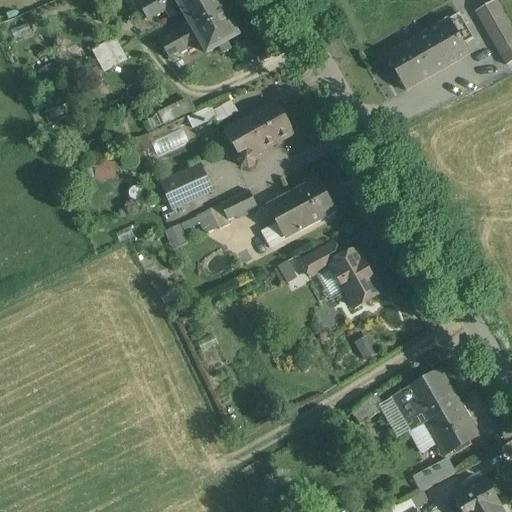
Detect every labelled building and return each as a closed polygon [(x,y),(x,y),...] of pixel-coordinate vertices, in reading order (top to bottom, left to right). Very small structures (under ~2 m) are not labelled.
[(178,3),(175,0),(145,0),(138,4),(143,12),(147,21),(178,3)] [(175,0),(178,3),(184,15),(210,0),(175,0)] [(210,0),(184,15),(190,26),(195,34),(227,16),(221,6),(227,2),(228,0),(210,0)] [(511,42),(511,32),(494,1),(475,12),(497,51),(511,42)] [(227,16),(195,34),(200,42),(207,55),(220,48),(223,54),(230,50),(226,44),(239,37),(227,16)] [(449,20),(386,56),(406,92),(469,55),(449,20)] [(190,26),(160,43),(164,51),(169,59),(200,42),(195,34),(190,26)] [(115,39),(91,52),(98,63),(121,50),(115,39)] [(511,42),(497,51),(506,66),(511,62),(511,42)] [(121,50),(98,63),(104,74),(128,62),(121,50)] [(275,103),(225,131),(240,158),(239,162),(242,168),(248,169),(254,166),(255,160),(254,157),(293,135),(275,103)] [(158,156),(189,142),(183,128),(152,142),(158,156)] [(201,167),(180,176),(191,202),(212,192),(201,167)] [(191,202),(180,176),(161,185),(172,210),(191,202)] [(318,180),(268,206),(279,226),(286,240),(336,213),(318,180)] [(249,192),(220,206),(228,222),(236,218),(238,220),(247,216),(246,213),(257,208),(249,192)] [(204,212),(196,220),(207,231),(215,223),(204,212)] [(172,247),(187,240),(180,223),(164,230),(172,247)] [(279,226),(265,231),(264,236),(270,248),(286,240),(279,226)] [(333,245),(302,263),(310,278),(331,266),(330,265),(341,259),(333,245)] [(341,259),(330,265),(331,266),(347,294),(346,299),(350,306),(354,307),(355,308),(380,294),(356,251),(341,259)] [(279,266),(288,283),(298,277),(290,261),(279,266)] [(372,344),(359,351),(365,361),(378,353),(372,344)] [(440,372),(406,391),(422,417),(414,422),(418,428),(425,424),(459,404),(440,372)] [(376,396),(352,414),(359,426),(385,411),(376,396)] [(459,404),(425,424),(444,457),(478,437),(459,404)] [(447,460),(414,477),(422,493),(455,475),(447,460)] [(501,507),(483,479),(453,498),(461,511),(493,511),(500,508),(501,507)]
